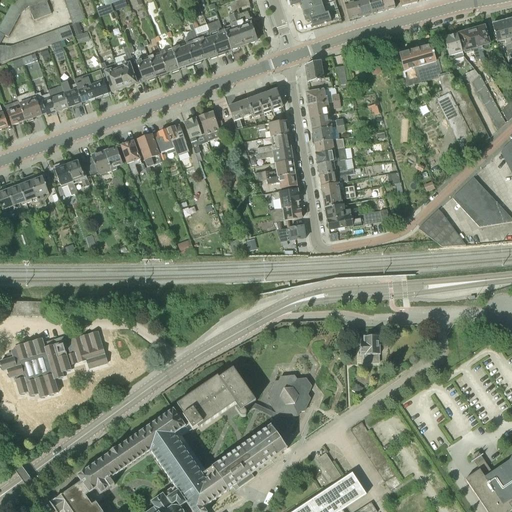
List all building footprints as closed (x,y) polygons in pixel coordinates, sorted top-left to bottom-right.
[(14,0),(9,9),(20,15),(24,12),(14,0)] [(14,0),(24,12),(29,8),(25,0),(14,0)] [(25,0),(29,8),(32,15),(43,11),(49,8),(46,0),(25,0)] [(238,28),(244,46),(257,41),(252,24),(253,23),(252,19),(251,19),(248,12),(239,15),(239,13),(238,9),(249,6),(247,0),(240,0),(235,2),(229,4),(233,15),(238,28)] [(310,0),(311,0),(300,4),(301,7),(306,6),(307,11),(323,6),(320,0),(310,0)] [(361,18),(356,2),(350,3),(349,0),(343,0),(349,21),(361,18)] [(373,15),(368,0),(355,0),(356,2),(361,18),(373,15)] [(383,12),(380,0),(368,0),(373,15),(383,12)] [(380,0),(383,12),(395,9),(392,0),(380,0)] [(79,4),(67,8),(69,13),(81,9),(79,4)] [(115,13),(112,4),(98,10),(101,18),(115,13)] [(323,6),(307,11),(309,16),(304,18),(306,22),(309,21),(308,20),(326,15),(325,14),(323,6)] [(51,14),(49,8),(43,11),(32,15),(34,21),(51,14)] [(6,15),(17,21),(20,15),(9,9),(6,15)] [(81,9),(69,13),(71,20),(83,15),(81,9)] [(308,20),(309,21),(311,29),(316,28),(331,22),(328,13),(325,14),(326,15),(308,20)] [(3,21),(14,26),(17,21),(6,15),(3,21)] [(83,15),(71,20),(73,25),(85,21),(83,15)] [(231,22),(230,23),(231,26),(224,29),(231,50),(244,46),(238,28),(233,15),(229,16),(231,22)] [(0,27),(11,32),(14,26),(3,21),(0,27)] [(225,53),(229,51),(231,50),(224,29),(221,29),(219,21),(206,26),(208,31),(211,38),(218,58),(226,55),(225,53)] [(511,53),(511,48),(505,22),(492,25),(498,45),(505,43),(508,54),(511,53)] [(11,32),(0,27),(0,33),(8,38),(11,32)] [(63,29),(67,40),(73,38),(69,27),(63,29)] [(472,31),(480,60),(481,64),(483,67),(487,66),(483,54),(481,53),(483,50),(485,51),(489,50),(490,48),(489,46),(489,45),(484,27),(472,31)] [(67,40),(63,29),(57,31),(61,42),(67,40)] [(51,33),(55,44),(61,42),(57,31),(51,33)] [(211,38),(208,31),(197,35),(198,40),(205,60),(209,58),(210,60),(218,58),(211,38)] [(480,60),(472,31),(459,35),(464,52),(470,50),(471,53),(474,53),(476,61),(480,60)] [(84,43),(90,41),(87,32),(76,36),(79,44),(83,42),(84,43)] [(50,46),(51,46),(55,44),(51,33),(46,35),(50,46)] [(40,37),(44,48),(50,46),(46,35),(40,37)] [(450,60),(463,56),(457,35),(444,39),(450,60)] [(34,39),(38,50),(44,48),(40,37),(34,39)] [(28,41),(32,53),(38,50),(34,39),(28,41)] [(205,60),(198,40),(194,41),(186,44),(194,66),(202,63),(201,61),(205,60)] [(22,43),(26,55),(32,53),(28,41),(22,43)] [(61,42),(55,44),(51,46),(55,55),(65,52),(61,42)] [(17,45),(21,57),(26,55),(22,43),(17,45)] [(194,66),(186,44),(172,49),(179,69),(185,67),(186,69),(194,66)] [(11,47),(15,59),(21,57),(17,45),(11,47)] [(5,47),(4,62),(15,59),(11,47),(5,47)] [(134,65),(130,54),(128,48),(127,48),(127,47),(123,49),(126,57),(123,58),(124,61),(117,64),(118,68),(125,89),(137,84),(130,66),(134,65)] [(433,54),(431,47),(400,55),(402,63),(399,64),(406,87),(440,78),(445,97),(437,101),(465,156),(477,150),(476,147),(480,145),(476,138),(479,137),(474,127),(471,128),(464,114),(466,113),(461,103),(459,104),(454,93),(442,53),(434,56),(434,54),(433,54)] [(179,69),(172,49),(160,53),(167,73),(171,72),(172,74),(180,71),(179,69)] [(44,61),(51,59),(48,51),(41,53),(44,61)] [(167,73),(160,53),(148,57),(155,77),(159,76),(160,78),(168,75),(167,73)] [(31,56),(22,59),(24,66),(34,62),(31,56)] [(155,77),(148,57),(136,62),(143,82),(147,80),(148,83),(156,80),(155,77)] [(24,66),(22,59),(12,63),(14,69),(24,66)] [(306,72),(310,94),(324,91),(332,90),(331,84),(330,84),(329,79),(323,80),(320,62),(309,66),(309,65),(307,66),(306,67),(306,68),(305,69),(305,71),(306,72)] [(125,89),(118,68),(117,68),(116,65),(106,68),(105,63),(100,65),(102,70),(104,69),(112,93),(125,89)] [(371,70),(372,74),(377,75),(380,71),(379,67),(374,66),(371,70)] [(470,84),(471,84),(479,76),(474,70),(465,74),(470,84)] [(88,76),(90,80),(96,99),(109,94),(108,92),(110,91),(104,75),(103,75),(101,71),(88,76)] [(96,99),(90,80),(89,81),(87,75),(74,80),(76,84),(82,104),(96,99)] [(474,90),(483,81),(479,75),(479,76),(471,84),(474,90)] [(483,81),(474,90),(477,95),(486,87),(483,81)] [(82,104),(76,84),(69,86),(67,82),(61,85),(61,86),(69,109),(82,104)] [(346,83),(339,84),(340,91),(347,90),(346,83)] [(69,109),(61,86),(48,91),(49,94),(56,113),(69,109)] [(486,87),(477,95),(480,100),(488,92),(486,87)] [(277,91),(267,94),(274,111),(283,108),(277,91)] [(324,91),(310,94),(306,94),(308,107),(328,104),(327,98),(325,98),(324,91)] [(42,116),(35,95),(34,92),(17,97),(18,102),(25,121),(26,121),(27,124),(33,122),(32,119),(42,116)] [(488,92),(480,100),(483,106),(491,97),(488,92)] [(56,113),(49,94),(42,97),(40,93),(35,95),(42,116),(46,114),(47,116),(56,113)] [(274,111),(267,94),(257,98),(264,115),(274,111)] [(485,111),(494,103),(491,97),(483,106),(485,111)] [(264,115),(257,98),(248,101),(253,115),(254,118),(264,115)] [(253,115),(248,101),(238,105),(243,119),(253,115)] [(25,121),(18,102),(5,106),(7,113),(11,126),(25,121)] [(488,116),(497,108),(494,103),(485,111),(488,116)] [(328,104),(308,107),(311,120),(328,116),(327,110),(329,110),(328,104)] [(243,119),(238,105),(229,108),(236,129),(242,128),(239,120),(243,119)] [(502,111),(508,122),(511,118),(511,116),(507,106),(502,111)] [(497,108),(488,116),(491,122),(500,113),(497,108)] [(494,127),(503,119),(500,113),(491,122),(494,127)] [(199,119),(205,135),(208,143),(209,142),(211,147),(215,146),(213,141),(222,137),(219,130),(217,123),(213,114),(199,119)] [(328,116),(311,120),(313,132),(332,129),(331,128),(336,127),(337,128),(344,127),(343,121),(329,123),(328,116)] [(503,119),(494,127),(497,133),(506,124),(503,119)] [(208,143),(205,135),(202,136),(196,120),(184,124),(195,155),(201,153),(198,146),(208,143)] [(269,125),(271,139),(289,136),(288,133),(289,132),(288,130),(287,129),(286,122),(269,125)] [(180,126),(167,130),(174,149),(172,150),(175,158),(189,153),(180,126)] [(332,129),(313,132),(315,144),(332,141),(331,135),(333,135),(332,129)] [(174,149),(167,130),(155,135),(162,154),(172,150),(174,149)] [(149,179),(153,177),(149,167),(154,166),(162,163),(161,160),(152,135),(137,141),(147,168),(145,169),(149,179)] [(289,136),(271,139),(272,147),(256,149),(257,155),(289,150),(291,150),(289,136)] [(332,141),(315,144),(316,155),(345,150),(343,140),(332,141)] [(511,172),(511,140),(501,151),(502,152),(511,172)] [(140,184),(137,176),(138,175),(134,162),(140,160),(134,142),(121,147),(132,178),(132,177),(135,185),(140,184)] [(242,147),(236,150),(241,162),(247,159),(246,157),(242,147)] [(117,148),(104,153),(112,172),(114,179),(112,179),(118,196),(125,193),(116,167),(123,165),(117,148)] [(350,149),(345,150),(316,155),(318,166),(335,163),(334,157),(345,156),(345,154),(351,153),(350,149)] [(289,150),(257,155),(256,156),(256,161),(274,158),(275,164),(276,164),(293,162),(291,150),(289,150)] [(112,172),(104,153),(92,157),(92,158),(85,160),(91,177),(106,172),(106,174),(112,172)] [(84,173),(83,174),(77,159),(65,163),(74,185),(82,183),(84,188),(89,186),(84,173)] [(345,161),(335,163),(318,166),(319,176),(347,171),(345,161)] [(293,162),(276,164),(277,174),(275,174),(275,173),(269,173),(269,172),(252,175),(257,182),(263,181),(266,180),(295,176),(293,162)] [(68,188),(71,196),(77,194),(74,185),(65,163),(54,167),(62,189),(67,187),(68,188)] [(353,170),(347,171),(319,176),(321,187),(342,184),(347,183),(346,177),(354,176),(353,170)] [(389,185),(394,184),(400,184),(397,173),(387,175),(389,185)] [(34,175),(29,177),(38,201),(44,198),(44,197),(49,195),(42,178),(36,181),(34,175)] [(295,176),(266,180),(267,186),(279,184),(280,190),(297,187),(295,176)] [(38,201),(29,177),(24,178),(26,184),(20,186),(26,204),(32,202),(32,203),(38,201)] [(511,223),(511,219),(474,179),(452,199),(480,229),(511,223)] [(26,204),(20,186),(13,189),(11,183),(6,185),(15,209),(21,207),(20,206),(26,204)] [(342,184),(321,187),(323,198),(352,193),(355,193),(354,187),(343,189),(342,184)] [(15,209),(6,185),(1,187),(3,193),(0,193),(0,203),(3,212),(9,210),(9,211),(15,209)] [(279,199),(281,210),(300,207),(297,190),(278,193),(272,194),(272,198),(275,200),(279,199)] [(352,193),(323,198),(325,209),(342,206),(341,200),(343,199),(344,201),(356,199),(355,193),(352,193)] [(380,212),(383,223),(390,222),(384,197),(377,198),(380,212)] [(342,206),(325,209),(327,221),(353,217),(359,216),(358,210),(344,212),(343,206),(342,206)] [(300,207),(281,210),(269,212),(272,221),(284,219),(285,222),(302,220),(300,207)] [(439,211),(419,230),(442,248),(466,247),(442,215),(439,211)] [(383,223),(380,212),(362,215),(364,226),(383,223)] [(353,217),(327,221),(329,231),(350,227),(350,229),(362,227),(361,220),(354,221),(353,217)] [(291,242),(305,240),(303,227),(275,232),(279,244),(291,241),(291,242)] [(246,250),(242,237),(228,242),(233,255),(246,250)] [(255,240),(247,242),(249,252),(257,250),(255,240)] [(181,256),(194,251),(190,241),(177,246),(181,256)] [(94,243),(88,245),(91,252),(97,250),(94,243)] [(72,252),(69,246),(62,249),(65,255),(72,252)] [(16,351),(11,352),(13,359),(0,363),(3,372),(7,371),(10,379),(23,375),(24,379),(15,382),(20,395),(28,393),(30,397),(39,395),(40,399),(58,393),(54,380),(63,377),(62,373),(71,370),(70,366),(87,361),(89,370),(107,364),(98,333),(63,344),(61,339),(43,344),(42,340),(15,348),(16,351)] [(379,338),(379,337),(365,337),(365,338),(361,338),(361,339),(358,339),(358,345),(361,345),(361,349),(360,349),(361,355),(364,355),(364,361),(371,360),(371,364),(380,363),(379,349),(384,349),(384,338),(379,338)] [(184,511),(182,511),(180,509),(182,507),(181,506),(185,503),(191,511),(340,511),(366,495),(352,475),(295,511),(205,511),(203,509),(237,485),(240,489),(246,485),(243,480),(287,449),(285,447),(292,442),(288,437),(296,420),(294,417),(298,417),(300,412),(305,412),(310,399),(308,395),(312,387),(306,379),(297,380),(294,376),(280,378),(278,382),(274,382),(268,395),(271,399),(269,403),(277,414),(276,416),(253,404),(256,402),(233,369),(219,379),(218,377),(177,406),(180,409),(175,413),(173,411),(117,450),(116,449),(110,453),(111,454),(77,477),(81,483),(50,504),(55,511),(184,511)] [(354,437),(366,429),(362,423),(350,431),(354,437)] [(366,429),(354,437),(358,443),(370,435),(366,429)] [(370,435),(358,443),(362,448),(373,441),(370,435)] [(373,441),(362,448),(365,454),(377,446),(373,441)] [(377,446),(365,454),(369,460),(381,452),(377,446)] [(333,482),(341,477),(322,449),(314,454),(333,482)] [(381,452),(369,460),(373,466),(385,458),(381,452)] [(511,511),(511,457),(509,464),(485,479),(480,470),(468,478),(465,480),(486,511),(511,511)] [(385,458),(373,466),(377,472),(389,464),(385,458)] [(381,478),(392,470),(389,464),(377,472),(381,478)] [(384,483),(396,476),(392,470),(381,478),(384,483)] [(396,476),(384,483),(390,493),(402,485),(396,476)]
